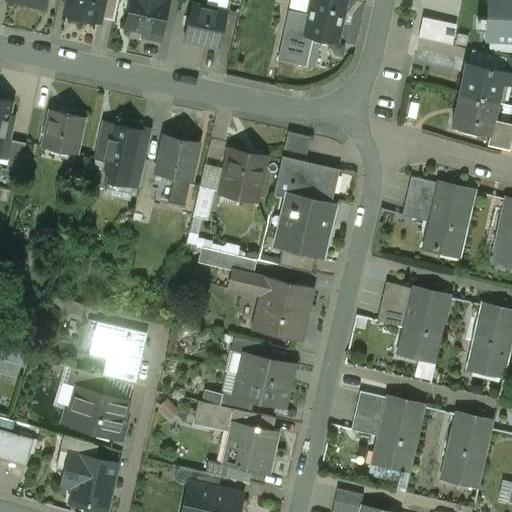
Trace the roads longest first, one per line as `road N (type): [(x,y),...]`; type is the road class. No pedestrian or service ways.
road 1 (residential): [(296,511),(381,135)]
road 2 (residential): [(353,129),(0,47)]
road 3 (residential): [(511,169),(381,135)]
road 4 (residential): [(353,129),(384,0)]
